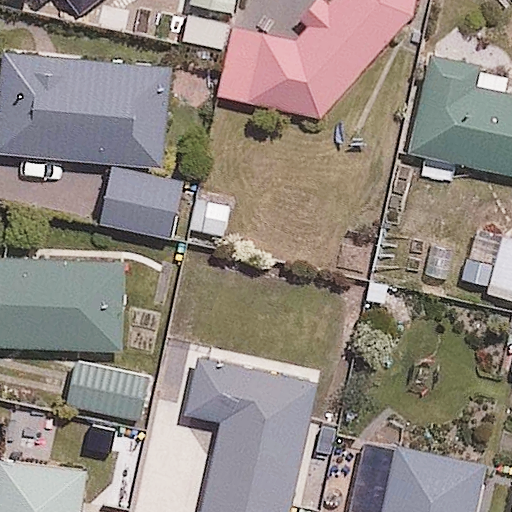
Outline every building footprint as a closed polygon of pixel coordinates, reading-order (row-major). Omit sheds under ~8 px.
[(328,0),(302,30),(233,23),(234,12),(189,8),(186,41),(223,44),(217,107),(328,117),(417,20),(419,0),(328,0)] [(175,62),(0,49),(0,148),(168,161),(175,62)] [(511,92),(477,86),(481,60),(431,51),(414,147),(511,163),(511,92)] [(189,178),(114,164),(103,218),(178,232),(189,178)] [(511,298),(511,228),(503,227),(489,294),(511,298)] [(0,256),(0,341),(129,344),(130,259),(0,256)] [(189,408),(232,418),(211,511),(297,511),(328,375),(203,347),(189,408)] [(151,368),(79,357),(71,406),(143,417),(151,368)] [(477,511),(484,460),(400,448),(391,511),(477,511)] [(87,466),(0,458),(0,511),(109,511),(110,511),(84,509),(87,466)]
